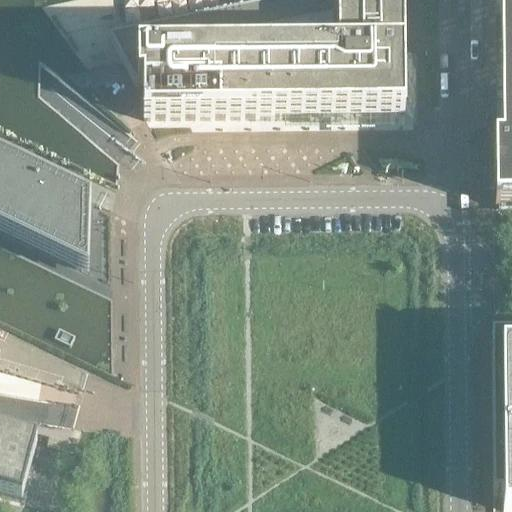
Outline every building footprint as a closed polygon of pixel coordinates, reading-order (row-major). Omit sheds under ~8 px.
[(404,121),(403,0),(299,0),(109,39),(137,87),(143,88),(143,93),(144,123),(323,121),(325,122),(326,122),(327,121),(404,121)] [(511,0),(499,0),(502,148),(494,148),(495,201),(495,209),(511,209),(511,0)] [(91,205),(0,160),(0,237),(88,280),(91,205)] [(511,511),(511,353),(494,354),(495,511),(511,511)] [(0,498),(21,505),(37,447),(0,436),(0,498)] [(69,444),(50,439),(47,450),(66,455),(69,444)]
